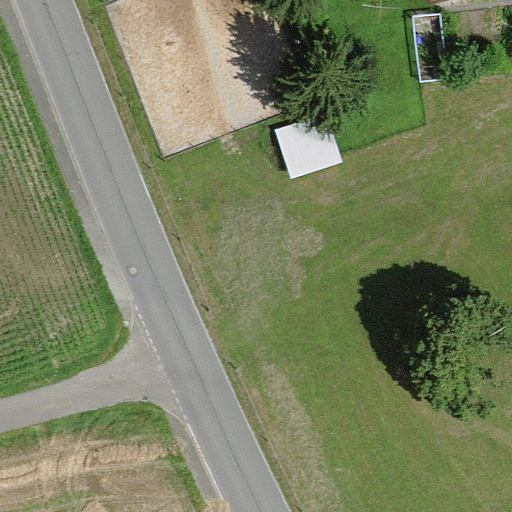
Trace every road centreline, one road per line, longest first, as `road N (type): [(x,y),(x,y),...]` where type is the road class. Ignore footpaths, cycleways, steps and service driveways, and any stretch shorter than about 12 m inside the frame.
road 1 (residential): [(263,511),(188,356),(43,0)]
road 2 (track): [(0,413),(188,356)]
